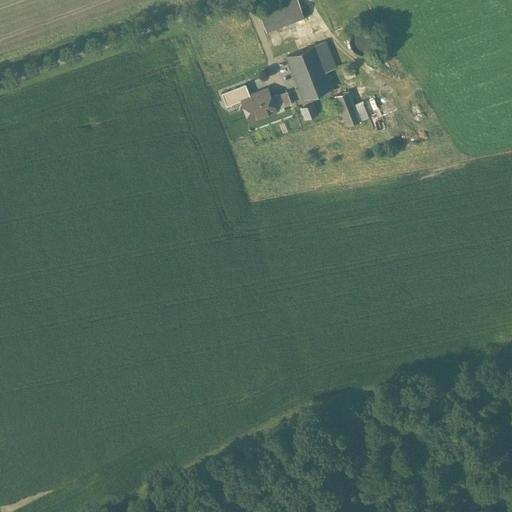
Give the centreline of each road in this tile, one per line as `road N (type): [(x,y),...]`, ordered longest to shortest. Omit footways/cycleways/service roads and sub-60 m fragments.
road 1 (track): [(101,511),(338,396),(511,360)]
road 2 (unclassified): [(0,83),(235,0)]
